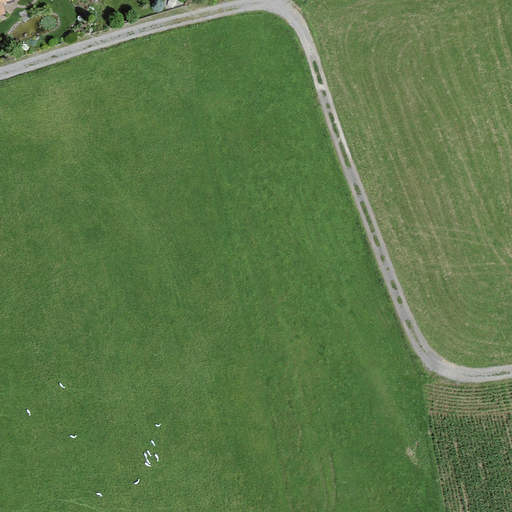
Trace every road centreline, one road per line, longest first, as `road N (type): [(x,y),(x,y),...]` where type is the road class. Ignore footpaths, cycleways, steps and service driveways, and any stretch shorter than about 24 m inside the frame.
road 1 (track): [(511,368),(480,373),(422,348),(281,0)]
road 2 (track): [(260,0),(0,81)]
